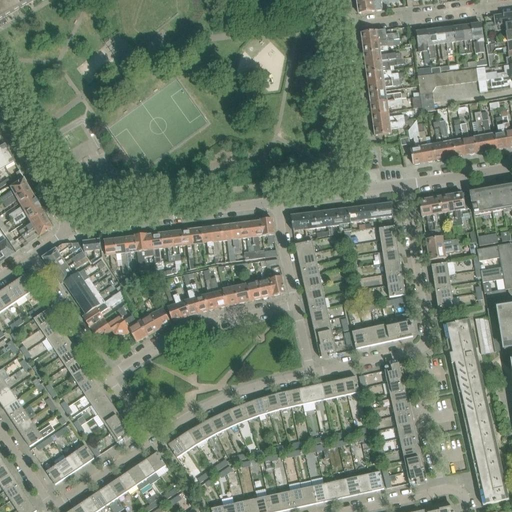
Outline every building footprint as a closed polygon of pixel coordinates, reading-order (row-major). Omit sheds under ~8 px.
[(0,0),(0,10),(4,18),(13,13),(5,0),(0,0)] [(21,8),(16,0),(5,0),(13,13),(21,8)] [(16,0),(21,8),(29,3),(27,0),(16,0)] [(389,4),(388,0),(384,0),(358,4),(358,8),(358,9),(358,14),(382,11),(382,7),(389,6),(389,4)] [(511,14),(494,17),(496,26),(511,23),(511,14)] [(486,27),(485,27),(486,33),(506,30),(506,33),(511,32),(511,23),(496,26),(490,27),(486,27)] [(481,24),(471,26),(473,39),(473,41),(476,40),(476,43),(473,43),(475,54),(485,53),(481,24)] [(469,41),(473,41),(473,39),(471,26),(462,27),(465,55),(471,54),(469,41)] [(465,55),(462,27),(453,28),(455,43),(458,43),(460,55),(465,55)] [(453,28),(444,29),(448,57),(453,56),(451,44),(455,43),(453,28)] [(448,60),(448,57),(444,29),(435,30),(437,46),(441,45),(443,61),(448,60)] [(435,30),(425,32),(429,59),(435,59),(433,46),(437,46),(435,30)] [(385,31),(361,34),(362,40),(363,41),(363,44),(393,40),(392,34),(386,35),(385,31)] [(429,59),(425,32),(417,33),(419,53),(423,52),(424,60),(429,59)] [(511,32),(506,33),(507,38),(494,39),(487,40),(488,45),(511,41),(511,32)] [(364,48),(363,49),(363,52),(365,53),(365,54),(380,52),(388,51),(387,47),(394,46),(393,40),(363,44),(364,48)] [(511,41),(488,45),(486,46),(487,55),(493,55),(496,50),(503,49),(509,48),(509,52),(511,51),(511,41)] [(274,50),(248,52),(250,73),(259,72),(261,91),(278,89),(274,50)] [(365,55),(364,57),(364,60),(366,60),(366,64),(395,60),(402,59),(401,56),(401,53),(395,54),(388,55),(388,51),(380,52),(365,54),(365,55)] [(367,68),(366,69),(366,72),(367,73),(367,74),(391,71),(391,67),(404,65),(404,59),(395,60),(366,64),(367,68)] [(498,79),(511,76),(511,65),(504,67),(505,73),(498,74),(498,79)] [(484,68),(476,69),(478,82),(486,81),(484,68)] [(470,70),(472,83),(478,82),(476,69),(470,70)] [(368,75),(367,76),(367,79),(368,80),(369,84),(402,79),(404,79),(403,74),(397,75),(397,74),(392,75),(391,71),(367,74),(368,75)] [(419,95),(433,93),(436,88),(442,87),(440,74),(431,75),(419,77),(417,77),(418,87),(419,95)] [(511,76),(498,79),(491,80),(493,88),(510,85),(510,83),(511,82),(511,76)] [(369,88),(368,89),(369,92),(370,93),(370,94),(385,92),(385,88),(399,86),(399,85),(403,85),(402,79),(369,84),(369,88)] [(370,95),(369,96),(370,99),(371,100),(372,104),(401,100),(407,99),(406,93),(386,96),(385,92),(370,94),(370,95)] [(434,105),(433,93),(419,95),(419,97),(420,107),(434,105)] [(421,108),(420,107),(419,97),(412,98),(414,109),(421,108)] [(372,108),(371,109),(371,112),(373,113),(373,114),(388,112),(387,108),(402,106),(401,100),(372,104),(372,108)] [(466,107),(457,109),(458,115),(468,114),(467,109),(466,107)] [(507,111),(501,112),(501,114),(502,117),(502,118),(507,148),(511,147),(511,148),(511,131),(510,131),(507,111)] [(373,117),(372,118),(373,121),(374,122),(374,126),(404,122),(403,117),(403,116),(389,117),(388,114),(388,112),(373,114),(373,116),(373,117)] [(477,123),(472,124),(473,132),(478,131),(479,137),(474,138),(477,153),(479,153),(480,154),(483,153),(484,152),(487,151),(481,113),(481,112),(475,113),(477,123)] [(496,150),(498,150),(495,134),(491,135),(488,121),(487,112),(481,113),(487,151),(491,151),(492,152),(495,151),(496,150)] [(499,133),(495,134),(498,150),(498,149),(499,150),(502,150),(503,149),(507,148),(502,118),(502,117),(499,118),(496,118),(499,133)] [(411,129),(408,132),(409,137),(413,137),(415,149),(411,149),(411,150),(414,166),(415,165),(419,165),(420,163),(424,163),(419,133),(418,125),(417,120),(415,123),(411,129)] [(375,130),(374,131),(375,137),(384,135),(391,134),(391,130),(402,129),(404,125),(404,122),(374,126),(375,130)] [(445,122),(439,123),(446,159),(449,158),(451,159),(453,159),(454,157),(456,157),(453,142),(449,142),(445,122)] [(446,159),(439,123),(433,124),(434,130),(437,145),(431,146),(434,161),(437,160),(438,161),(441,161),(442,159),(446,159)] [(474,154),(477,153),(474,138),(473,138),(470,139),(467,125),(460,126),(466,155),(469,155),(470,156),(473,155),(474,154)] [(453,142),(456,157),(457,157),(458,158),(461,157),(462,156),(466,155),(460,126),(456,127),(455,127),(457,141),(453,142)] [(424,132),(419,133),(424,163),(428,162),(429,163),(432,162),(432,161),(434,161),(431,146),(429,138),(426,138),(425,132),(424,132)] [(0,159),(5,168),(14,162),(4,144),(3,145),(0,147),(0,159)] [(0,198),(0,200),(2,204),(28,187),(26,183),(23,178),(19,171),(15,173),(19,181),(9,188),(11,192),(0,198)] [(505,187),(504,186),(500,187),(501,188),(497,188),(497,189),(494,189),(494,188),(490,189),(490,190),(486,190),(486,191),(483,191),(483,190),(479,190),(479,191),(476,192),(476,191),(471,192),(471,193),(470,193),(474,216),(511,209),(511,184),(511,185),(511,186),(505,187)] [(16,201),(18,204),(32,195),(28,187),(2,204),(5,208),(16,201)] [(455,196),(452,196),(457,227),(458,236),(463,235),(461,226),(463,225),(460,211),(469,209),(467,193),(462,194),(456,195),(455,196)] [(37,203),(32,195),(18,204),(20,208),(9,216),(11,219),(37,203)] [(457,227),(452,196),(448,197),(447,196),(444,197),(443,198),(441,198),(444,215),(448,214),(451,228),(457,227)] [(434,200),(430,200),(436,232),(440,231),(441,231),(439,216),(444,215),(441,198),(439,199),(437,198),(434,198),(434,200)] [(420,206),(421,207),(421,208),(421,209),(422,214),(422,215),(422,216),(422,218),(427,217),(429,231),(425,232),(426,241),(437,239),(436,232),(430,200),(426,201),(425,200),(420,201),(420,202),(420,206)] [(26,218),(28,221),(42,212),(37,203),(11,219),(15,225),(26,218)] [(391,205),(377,206),(378,219),(393,217),(391,205)] [(378,219),(377,206),(362,208),(363,221),(364,221),(378,219)] [(362,208),(361,208),(349,210),(351,225),(363,223),(362,221),(363,221),(362,208)] [(351,225),(349,210),(338,211),(340,227),(340,232),(344,231),(344,232),(352,231),(351,225)] [(340,227),(338,211),(326,213),(328,228),(328,232),(329,236),(334,235),(333,227),(340,227)] [(46,220),(42,212),(28,221),(30,225),(18,232),(21,236),(46,220)] [(328,228),(326,213),(315,214),(317,229),(328,228)] [(317,229),(315,214),(304,215),(306,231),(317,229)] [(306,231),(304,215),(292,217),(293,232),(306,231)] [(261,221),(263,237),(268,237),(268,242),(269,246),(273,245),(273,243),(275,243),(272,219),(261,221)] [(21,236),(25,242),(36,234),(38,237),(51,229),(46,220),(21,236)] [(254,223),(251,223),(256,260),(266,258),(265,252),(265,251),(261,252),(259,238),(263,237),(261,221),(255,221),(254,223)] [(231,225),(235,255),(240,254),(238,240),(243,240),(241,223),(235,224),(234,225),(231,225)] [(241,223),(243,240),(247,239),(248,253),(244,254),(245,257),(245,261),(256,260),(251,223),(248,223),(247,223),(241,223)] [(227,225),(221,226),(223,243),(227,242),(230,263),(236,262),(235,258),(235,255),(231,225),(228,226),(227,225)] [(223,243),(221,226),(215,226),(215,228),(211,228),(216,265),(219,264),(218,257),(220,256),(219,243),(223,243)] [(202,228),(201,228),(203,245),(207,244),(209,258),(215,257),(211,228),(208,228),(207,227),(202,228)] [(396,238),(395,227),(379,229),(381,241),(396,238)] [(195,230),(191,230),(195,269),(201,268),(198,246),(203,245),(201,228),(195,229),(195,230)] [(187,230),(181,231),(183,247),(187,247),(190,271),(195,269),(191,230),(188,231),(187,230)] [(175,264),(176,269),(176,274),(182,273),(179,248),(183,247),(181,231),(175,231),(175,232),(171,233),(175,264)] [(167,232),(161,233),(163,250),(168,249),(170,264),(175,264),(171,233),(168,233),(167,232)] [(511,241),(509,233),(509,232),(501,234),(502,243),(511,241)] [(0,252),(4,260),(5,259),(14,254),(0,233),(0,252)] [(154,257),(155,265),(161,264),(159,251),(163,250),(161,233),(155,234),(155,235),(152,235),(154,257)] [(154,257),(152,235),(147,236),(146,235),(135,236),(135,237),(137,253),(139,273),(146,272),(144,258),(154,257)] [(487,236),(478,238),(479,247),(489,245),(487,236)] [(127,238),(124,239),(127,269),(133,268),(131,254),(137,253),(135,237),(133,238),(132,238),(131,237),(128,237),(127,238)] [(115,240),(114,240),(116,256),(117,260),(121,260),(122,267),(122,270),(127,269),(124,239),(121,239),(120,238),(116,239),(116,240),(115,240)] [(398,250),(396,238),(381,241),(383,252),(398,250)] [(437,239),(426,241),(427,246),(428,247),(429,251),(459,247),(458,240),(443,242),(443,238),(441,238),(437,239)] [(106,241),(104,241),(106,257),(111,256),(112,269),(114,272),(118,272),(118,267),(117,260),(116,256),(114,240),(111,240),(110,239),(107,240),(106,241)] [(16,252),(21,249),(15,241),(14,242),(10,244),(16,252)] [(89,242),(83,243),(84,252),(85,254),(94,253),(94,259),(91,262),(93,265),(102,259),(102,252),(100,242),(100,241),(93,242),(89,242)] [(295,246),(298,257),(315,253),(312,242),(295,246)] [(81,248),(81,243),(72,244),(72,249),(70,251),(72,254),(81,248)] [(50,268),(50,269),(63,260),(61,257),(70,251),(72,249),(72,244),(62,245),(43,258),(45,262),(46,263),(50,268)] [(480,271),(481,272),(511,266),(511,248),(511,244),(478,250),(477,250),(477,254),(479,264),(480,271)] [(429,254),(429,256),(429,260),(429,261),(431,261),(446,258),(445,254),(460,252),(459,247),(429,251),(429,254)] [(398,250),(383,252),(384,264),(400,261),(398,250)] [(63,260),(50,269),(56,277),(86,258),(82,253),(65,264),(63,260)] [(315,253),(298,257),(300,268),(317,264),(315,253)] [(61,286),(64,283),(74,277),(72,273),(88,262),(86,258),(56,277),(61,286)] [(278,260),(266,262),(266,263),(267,268),(268,272),(273,271),(274,277),(269,278),(270,281),(273,297),(283,294),(283,293),(285,292),(278,260)] [(97,264),(101,271),(103,269),(106,267),(102,261),(97,264)] [(402,273),(400,261),(384,264),(386,275),(402,273)] [(317,264),(300,268),(303,279),(320,276),(317,264)] [(432,266),(433,278),(449,275),(447,264),(432,266)] [(487,299),(500,297),(500,296),(499,296),(499,292),(511,289),(511,266),(481,272),(481,277),(484,294),(486,294),(487,299)] [(74,277),(64,283),(70,291),(85,281),(90,278),(84,270),(74,277)] [(402,273),(386,275),(388,287),(403,284),(402,273)] [(188,275),(183,276),(186,288),(190,300),(186,301),(191,316),(199,314),(191,285),(190,280),(188,275)] [(435,289),(451,287),(449,275),(433,278),(435,289)] [(26,296),(35,290),(25,276),(16,282),(26,296)] [(303,279),(305,291),(322,287),(320,276),(303,279)] [(90,278),(85,281),(70,291),(75,299),(95,286),(90,278)] [(216,279),(211,280),(211,281),(217,309),(226,307),(223,292),(219,292),(216,279)] [(209,295),(204,296),(208,311),(217,309),(211,281),(211,280),(206,281),(209,295)] [(259,283),(262,299),(273,297),(270,281),(259,283)] [(26,296),(16,282),(6,289),(16,303),(26,296)] [(250,302),(262,299),(259,283),(246,286),(250,302)] [(168,284),(163,286),(171,307),(167,308),(168,309),(173,323),(181,320),(171,293),(169,286),(168,284)] [(197,284),(191,285),(199,314),(208,311),(204,296),(200,297),(197,285),(197,284)] [(390,298),(405,296),(403,284),(388,287),(390,298)] [(75,299),(80,307),(100,294),(95,286),(75,299)] [(246,286),(234,289),(238,305),(250,302),(246,286)] [(305,291),(308,302),(325,298),(322,287),(305,291)] [(435,289),(437,301),(453,298),(451,287),(435,289)] [(16,303),(6,289),(0,292),(0,299),(6,309),(16,303)] [(223,292),(226,307),(238,305),(234,289),(222,291),(223,292)] [(176,291),(171,293),(181,320),(191,316),(186,301),(181,303),(176,291)] [(83,318),(91,330),(104,321),(100,315),(123,299),(124,299),(120,292),(100,306),(86,315),(83,318)] [(80,307),(86,315),(106,302),(100,294),(80,307)] [(162,327),(163,328),(165,327),(167,326),(169,325),(171,324),(164,310),(157,314),(149,302),(148,302),(145,297),(141,300),(143,305),(158,329),(162,327)] [(308,302),(310,313),(327,309),(325,298),(308,302)] [(437,301),(439,312),(454,310),(453,298),(437,301)] [(155,332),(155,331),(158,329),(143,305),(141,300),(137,302),(139,307),(138,308),(145,320),(140,323),(139,324),(146,337),(149,336),(155,332)] [(503,351),(511,349),(511,305),(496,308),(503,351)] [(40,306),(35,310),(37,314),(43,310),(40,306)] [(133,317),(129,319),(122,308),(117,312),(131,332),(130,333),(136,343),(140,341),(145,338),(146,337),(139,324),(138,325),(137,325),(133,317)] [(310,313),(313,324),(329,321),(327,309),(310,313)] [(29,314),(31,318),(37,314),(35,310),(29,314)] [(34,320),(41,329),(55,320),(49,310),(34,320)] [(118,319),(108,326),(112,332),(113,331),(115,335),(116,335),(121,335),(127,335),(130,333),(131,332),(117,312),(114,314),(118,319)] [(21,319),(15,323),(18,327),(24,323),(21,319)] [(61,329),(55,320),(41,329),(47,339),(61,329)] [(398,323),(401,340),(413,337),(412,334),(415,334),(413,326),(410,327),(409,320),(398,323)] [(509,500),(506,488),(509,487),(506,471),(504,472),(505,477),(504,477),(469,320),(467,321),(443,326),(454,374),(460,402),(483,506),(509,500)] [(104,321),(91,330),(98,341),(112,332),(108,326),(104,321)] [(329,321),(313,324),(315,336),(332,332),(329,321)] [(10,326),(12,331),(18,327),(15,323),(10,326)] [(386,325),(390,342),(401,340),(398,323),(386,325)] [(375,328),(379,345),(390,342),(386,325),(375,328)] [(364,330),(367,347),(379,345),(375,328),(364,330)] [(61,329),(47,339),(53,348),(68,339),(61,329)] [(352,333),(356,350),(367,347),(364,330),(352,333)] [(315,336),(317,347),(334,343),(332,332),(315,336)] [(74,348),(68,339),(53,348),(60,358),(74,348)] [(334,343),(317,347),(320,358),(323,358),(324,360),(331,359),(330,356),(337,355),(334,343)] [(74,348),(60,358),(66,367),(81,358),(74,348)] [(87,367),(81,358),(66,367),(73,377),(87,367)] [(387,383),(404,379),(402,368),(399,368),(398,366),(391,367),(391,370),(385,371),(387,383)] [(93,377),(87,367),(73,377),(79,387),(93,377)] [(93,377),(79,387),(85,396),(100,386),(93,377)] [(359,393),(356,378),(344,380),(348,396),(359,393)] [(390,394),(407,390),(404,379),(387,383),(390,394)] [(348,396),(344,380),(333,383),(336,398),(348,396)] [(4,381),(0,384),(0,398),(11,391),(4,381)] [(336,398),(333,383),(321,385),(325,401),(336,398)] [(325,401),(321,385),(310,388),(313,403),(325,401)] [(106,396),(100,386),(85,396),(92,406),(106,396)] [(313,403),(310,388),(298,390),(301,406),(313,403)] [(301,406),(298,390),(287,393),(290,408),(301,406)] [(392,405),(409,401),(407,390),(390,394),(392,405)] [(11,391),(0,398),(0,403),(4,409),(17,401),(11,391)] [(290,408),(287,393),(277,395),(275,395),(279,411),(280,410),(290,408)] [(279,411),(275,395),(264,399),(268,414),(279,411)] [(106,396),(92,406),(98,415),(113,406),(106,396)] [(268,414),(264,399),(254,402),(252,402),(257,417),(259,417),(268,414)] [(17,401),(4,409),(11,419),(24,410),(17,401)] [(395,416),(412,413),(409,401),(392,405),(395,416)] [(257,417),(252,402),(241,407),(247,421),(257,417)] [(119,415),(113,406),(98,415),(105,425),(119,415)] [(247,421),(241,407),(231,410),(230,411),(237,425),(247,421)] [(24,410),(11,419),(13,422),(15,426),(17,429),(30,420),(24,410)] [(237,425),(230,411),(220,416),(226,430),(237,425)] [(397,428),(414,424),(412,413),(395,416),(397,428)] [(119,415),(105,425),(111,434),(125,425),(119,415)] [(226,430),(220,416),(209,421),(216,435),(226,430)] [(30,420),(17,429),(23,438),(37,429),(30,420)] [(216,435),(209,421),(199,427),(206,440),(216,435)] [(81,426),(77,429),(84,439),(92,433),(86,423),(81,426)] [(400,439),(417,435),(414,424),(397,428),(400,439)] [(37,429),(23,438),(30,448),(43,439),(55,431),(51,425),(39,433),(37,429)] [(132,434),(125,425),(111,434),(117,444),(123,440),(125,442),(131,438),(129,436),(132,434)] [(206,440),(199,427),(188,432),(196,446),(206,440)] [(58,439),(64,435),(61,431),(55,435),(58,439)] [(196,446),(188,432),(178,439),(187,452),(196,446)] [(402,450),(419,447),(417,435),(400,439),(402,450)] [(187,452),(178,439),(168,446),(177,459),(187,452)] [(90,448),(94,446),(90,440),(86,442),(90,448)] [(76,453),(84,466),(94,460),(85,446),(76,453)] [(405,462),(422,458),(419,447),(402,450),(405,462)] [(75,473),(84,466),(76,453),(66,459),(75,473)] [(157,453),(148,460),(156,473),(166,467),(157,453)] [(56,466),(65,479),(75,473),(66,459),(63,456),(54,462),(56,466)] [(296,481),(297,488),(299,487),(295,458),(286,460),(289,482),(296,481)] [(407,473),(424,469),(422,458),(405,462),(407,473)] [(148,460),(138,466),(150,485),(151,485),(160,479),(156,473),(148,460)] [(0,481),(11,474),(5,464),(0,467),(0,481)] [(65,479),(56,466),(47,473),(55,486),(65,479)] [(138,466),(128,473),(137,486),(141,491),(150,485),(138,466)] [(424,484),(423,481),(427,480),(424,469),(407,473),(410,484),(416,483),(417,485),(424,484)] [(128,492),(133,488),(137,486),(128,473),(119,479),(128,492)] [(372,488),(373,492),(384,490),(380,473),(369,475),(372,488)] [(0,481),(0,485),(2,488),(4,492),(10,488),(18,483),(11,474),(0,481)] [(373,492),(372,488),(369,475),(358,478),(361,495),(373,492)] [(346,480),(348,488),(350,497),(361,495),(358,478),(346,480)] [(109,485),(111,488),(118,499),(128,492),(119,479),(109,485)] [(350,497),(348,488),(346,480),(335,483),(339,500),(350,497)] [(312,482),(300,485),(301,490),(305,507),(316,504),(313,487),(312,482)] [(18,483),(10,488),(4,492),(11,501),(24,493),(18,483)] [(324,485),(325,488),(328,502),(331,501),(335,500),(339,500),(335,483),(324,485)] [(109,485),(100,492),(109,505),(118,499),(111,488),(109,485)] [(328,502),(325,488),(324,485),(313,487),(316,504),(328,502)] [(294,509),(305,507),(301,490),(290,492),(294,509)] [(266,491),(256,493),(257,500),(256,500),(259,511),(270,511),(268,497),(267,497),(266,491)] [(100,492),(90,498),(99,511),(109,505),(100,492)] [(279,495),(283,511),(294,509),(290,492),(279,495)] [(17,511),(30,502),(24,493),(11,501),(17,511)] [(156,494),(147,501),(150,505),(153,509),(162,503),(156,494)] [(270,511),(281,511),(283,511),(279,495),(268,497),(270,511)] [(90,498),(81,505),(85,511),(98,511),(99,511),(90,498)] [(247,511),(259,511),(256,500),(245,502),(247,511)] [(36,511),(37,511),(30,502),(17,511),(36,511)] [(234,505),(235,511),(247,511),(245,502),(234,505)]
